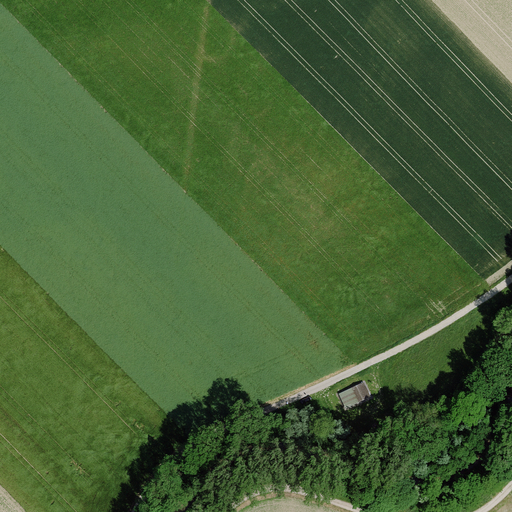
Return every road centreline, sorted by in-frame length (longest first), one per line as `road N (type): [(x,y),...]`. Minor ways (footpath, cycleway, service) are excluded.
road 1 (track): [(511,277),(410,343),(187,448),(135,511)]
road 2 (track): [(365,511),(286,487),(251,495),(229,511)]
